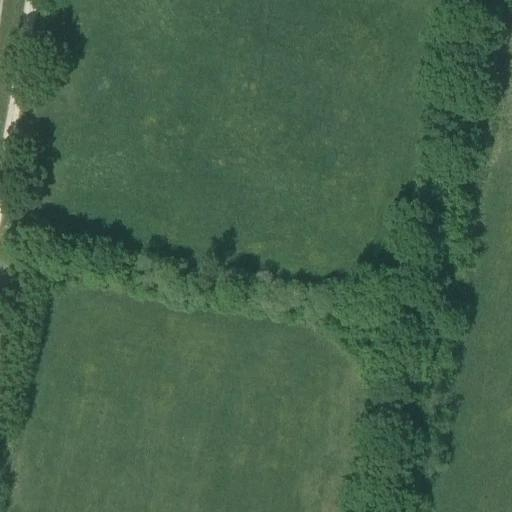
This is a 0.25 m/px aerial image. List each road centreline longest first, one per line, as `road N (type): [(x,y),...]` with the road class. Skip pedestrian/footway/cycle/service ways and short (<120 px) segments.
road 1 (track): [(402,511),(484,0)]
road 2 (track): [(0,196),(31,0)]
